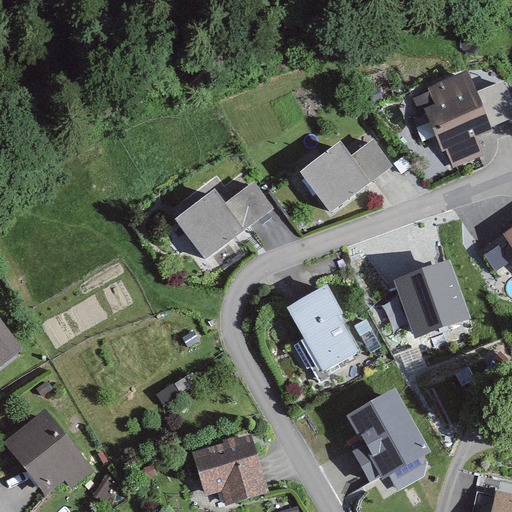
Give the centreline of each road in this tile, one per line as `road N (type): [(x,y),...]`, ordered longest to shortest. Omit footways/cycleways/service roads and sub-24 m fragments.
road 1 (residential): [(333,511),(250,380),(231,327),(242,283),(268,263),(511,171)]
road 2 (residential): [(444,511),(454,466),(511,382)]
